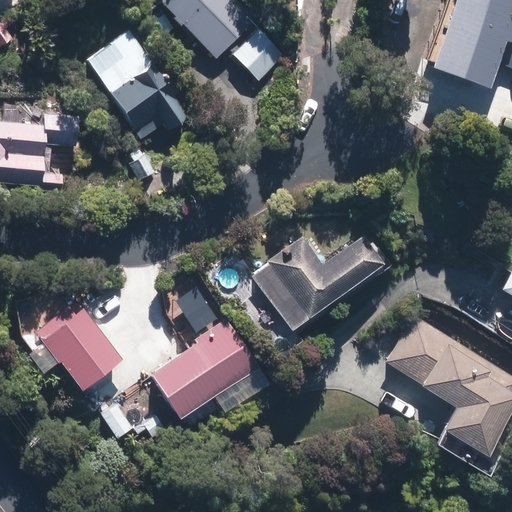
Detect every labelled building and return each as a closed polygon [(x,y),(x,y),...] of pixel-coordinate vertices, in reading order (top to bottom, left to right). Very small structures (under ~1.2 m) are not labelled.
[(159,0),(160,5),(217,60),(255,21),(233,0),(159,0)] [(511,0),(449,0),(426,62),(484,83),(492,60),(511,67),(511,13),(509,12),(511,3),(511,0)] [(230,57),(257,83),(283,56),(256,30),(230,57)] [(110,97),(141,141),(163,126),(167,132),(188,117),(153,66),(110,97)] [(39,192),(63,193),(64,176),(51,175),(52,146),(76,148),(78,117),(43,116),(43,128),(0,125),(0,183),(40,186),(39,192)] [(443,181),(472,216),(483,207),(454,171),(443,181)] [(264,258),(303,312),(379,260),(360,233),(319,262),(299,234),(264,258)] [(511,245),(511,259),(492,289),(511,302),(511,245)] [(438,422),(477,445),(511,389),(511,374),(410,313),(381,359),(450,401),(438,422)] [(148,369),(176,413),(254,363),(225,317),(194,337),(196,339),(148,369)] [(82,341),(115,387),(145,366),(112,319),(82,341)]
